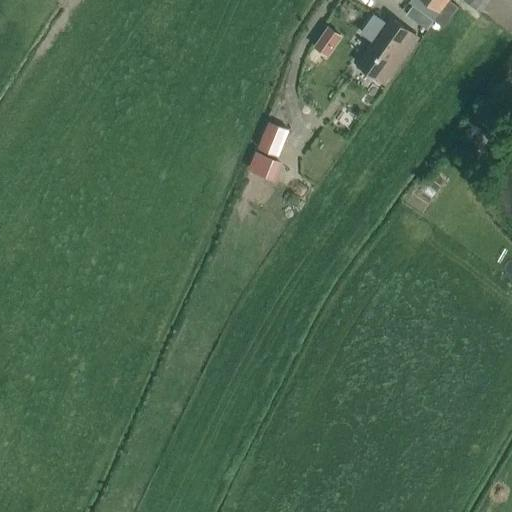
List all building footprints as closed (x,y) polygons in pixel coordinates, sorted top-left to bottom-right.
[(412,0),(411,1),(433,18),(446,0),(412,0)] [(466,0),(484,13),(493,0),(466,0)] [(374,41),(358,63),(362,66),(360,70),(369,76),(373,74),(376,76),(381,69),(389,75),(417,36),(397,21),(391,17),(387,23),(374,14),(361,32),(374,41)] [(327,55),(342,35),(328,25),(314,46),(327,55)] [(318,183),(366,117),(343,101),(295,167),(318,183)] [(269,120),(258,147),(279,155),(290,128),(269,120)] [(255,149),(248,168),(276,180),(284,161),(255,149)]
